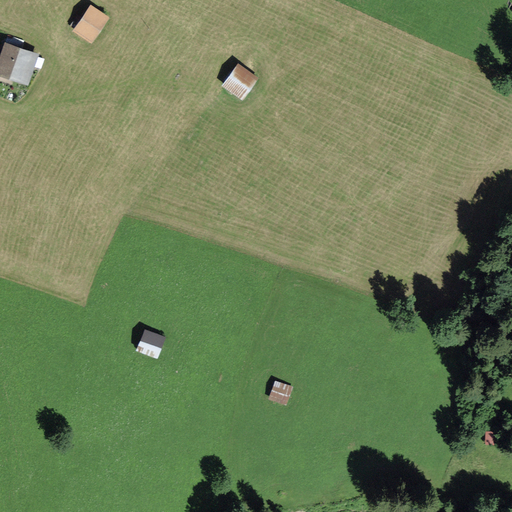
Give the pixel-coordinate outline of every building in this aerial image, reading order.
[(107,16),(92,5),(85,16),(82,14),(80,15),(78,14),(71,23),(77,27),(75,30),(90,40),(107,16)] [(35,56),(8,46),(0,68),(6,71),(5,74),(25,81),(29,70),(32,71),(34,65),(32,64),(35,56)] [(241,64),(225,86),(239,97),(256,75),(241,64)] [(148,329),(139,350),(156,357),(164,336),(148,329)] [(276,383),(271,396),(285,401),(290,388),(276,383)]
